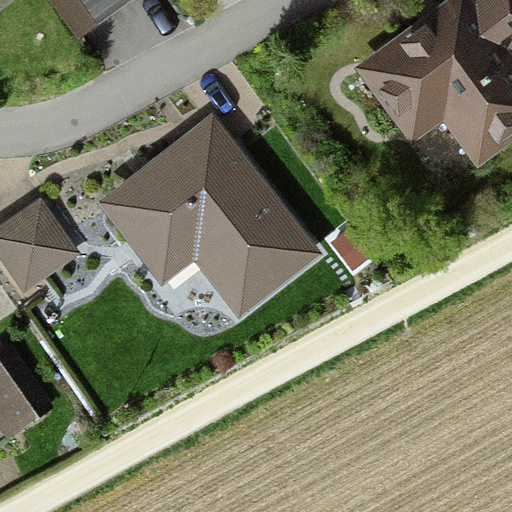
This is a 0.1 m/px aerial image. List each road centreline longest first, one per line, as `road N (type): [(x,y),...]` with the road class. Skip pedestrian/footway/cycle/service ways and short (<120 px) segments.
road 1 (track): [(8,511),(511,240)]
road 2 (residential): [(296,0),(75,122),(0,127)]
